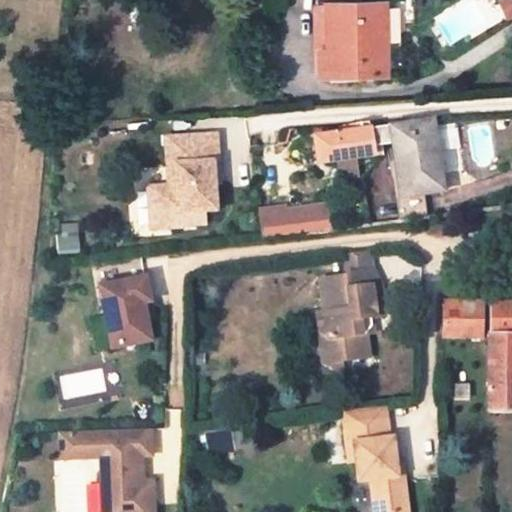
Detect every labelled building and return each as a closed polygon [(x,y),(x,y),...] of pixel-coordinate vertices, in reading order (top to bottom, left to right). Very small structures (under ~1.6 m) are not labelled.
[(511,0),(502,0),(509,17),(511,15),(511,0)] [(387,74),(386,3),(325,4),(327,50),(318,50),(319,76),(387,74)] [(314,50),(318,50),(327,50),(325,4),(313,4),(314,50)] [(144,53),(144,13),(116,14),(115,53),(144,53)] [(369,129),(368,123),(336,127),(337,134),(318,136),(315,136),(318,163),(374,157),(372,147),(392,144),(400,198),(444,192),(433,121),(369,129)] [(173,187),(175,213),(201,212),(213,211),(212,184),(210,163),(215,163),(213,135),(163,138),(165,166),(172,166),(173,187)] [(165,166),(167,187),(173,187),(172,166),(165,166)] [(167,187),(145,188),(148,229),(177,227),(177,225),(202,223),(201,212),(175,213),(173,187),(167,187)] [(78,255),(75,206),(49,208),(53,256),(78,255)] [(279,212),(282,236),(297,234),(296,222),(294,206),(275,208),(279,212)] [(260,210),(264,238),(278,236),(282,236),(279,212),(275,208),(260,210)] [(327,218),(312,220),(314,232),(329,230),(327,218)] [(296,222),(297,234),(314,232),(312,220),(296,222)] [(345,274),(371,271),(368,252),(343,256),(345,274)] [(373,288),(371,271),(345,274),(346,278),(320,281),(325,314),(318,315),(320,333),(333,342),(336,362),(368,357),(365,333),(361,333),(359,320),(371,319),(383,317),(379,287),(373,288)] [(95,287),(109,349),(147,341),(143,320),(139,304),(146,302),(141,277),(95,287)] [(150,319),(146,302),(139,304),(143,320),(150,319)] [(484,303),(443,302),(442,336),(483,336),(484,303)] [(511,304),(491,304),(489,413),(511,413),(511,304)] [(361,333),(365,333),(372,332),(371,319),(359,320),(361,333)] [(333,342),(320,333),(325,363),(336,362),(333,342)] [(386,417),(343,423),(345,445),(355,444),(357,460),(359,481),(370,479),(375,511),(407,511),(403,474),(398,474),(396,462),(393,438),(389,439),(386,417)] [(98,457),(99,511),(151,511),(151,496),(140,496),(140,482),(139,456),(149,456),(149,432),(98,434),(98,457)] [(59,458),(98,457),(98,434),(58,435),(59,458)] [(355,444),(345,445),(347,460),(357,460),(355,444)] [(150,482),(140,482),(140,496),(151,496),(150,482)]
